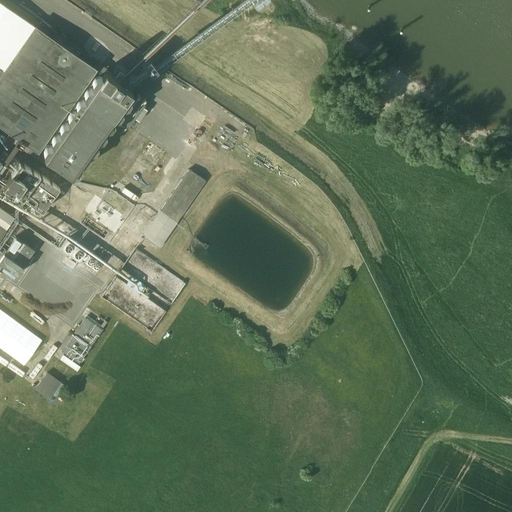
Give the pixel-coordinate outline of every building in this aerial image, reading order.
[(0,246),(20,218),(0,204),(0,188),(40,216),(57,190),(16,161),(25,148),(71,180),(114,117),(126,125),(144,98),(1,0),(0,0),(0,121),(20,136),(5,157),(0,153),(0,246)] [(205,179),(188,167),(142,234),(160,246),(205,179)] [(187,280),(134,245),(100,295),(154,330),(187,280)] [(85,314),(63,350),(82,362),(105,326),(85,314)] [(62,359),(79,371),(83,365),(66,353),(62,359)] [(48,369),(39,383),(52,392),(62,377),(48,369)]
